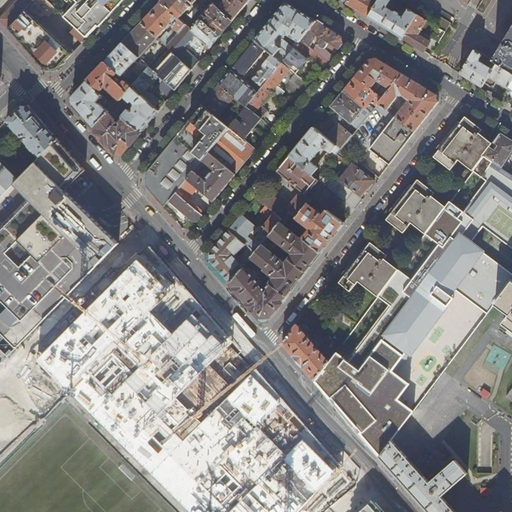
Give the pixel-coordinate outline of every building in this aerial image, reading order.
[(31,0),(18,0),(1,19),(9,29),(26,10),(34,1),(35,0),(31,0)] [(43,5),(38,0),(35,0),(34,1),(26,10),(30,14),(37,6),(40,9),(43,5)] [(38,0),(43,5),(44,5),(48,0),(77,27),(72,33),(83,43),(122,0),(38,0)] [(189,0),(193,3),(196,0),(163,0),(163,1),(180,18),(191,6),(186,2),(188,0),(189,0)] [(207,0),(213,6),(193,29),(212,47),(234,20),(220,7),(217,5),(211,0),(207,0)] [(225,0),(220,7),(234,20),(250,0),(211,0),(217,5),(221,0),(225,0)] [(348,0),(346,3),(369,18),(379,0),(348,0)] [(398,6),(399,3),(394,0),(379,0),(369,18),(403,38),(417,14),(409,9),(405,16),(401,13),(401,11),(398,9),(396,10),(389,5),(391,1),(398,6)] [(168,32),(175,38),(187,24),(180,18),(163,1),(142,23),(158,38),(166,29),(168,29),(172,24),(172,23),(173,21),(176,23),(175,25),(175,28),(172,31),(168,32)] [(317,21),(291,5),(284,6),(256,40),(266,49),(274,55),(283,63),(301,40),(317,21)] [(30,14),(26,10),(9,29),(45,70),(58,70),(73,54),(30,14)] [(427,25),(429,22),(417,14),(403,38),(424,51),(430,42),(418,34),(425,23),(427,25)] [(442,17),(437,25),(447,31),(450,26),(451,23),(442,17)] [(329,43),(339,49),(344,44),(342,37),(317,21),(301,40),(310,48),(318,36),(322,39),(314,51),(324,59),(329,52),(325,49),(326,48),(327,47),(328,45),(329,43)] [(142,55),(158,38),(142,23),(124,42),(140,57),(143,60),(145,57),(142,55)] [(193,70),(212,47),(193,29),(191,28),(187,24),(175,38),(168,46),(193,70)] [(434,40),(439,43),(446,32),(438,27),(432,36),(434,40)] [(511,31),(508,37),(504,44),(501,48),(493,61),(494,61),(497,63),(511,72),(511,31)] [(175,38),(168,32),(160,40),(167,46),(168,46),(175,38)] [(242,78),(266,49),(256,40),(220,84),(247,106),(261,89),(264,86),(283,63),(274,55),(266,66),(266,67),(256,80),(259,82),(254,88),(242,78)] [(309,58),(323,70),(328,63),(324,59),(314,51),(310,48),(301,40),(283,63),(291,69),(296,73),(296,74),(309,58)] [(122,77),(140,57),(124,42),(106,62),(121,76),(122,77)] [(328,45),(337,52),(339,49),(329,43),(328,45)] [(482,62),(485,56),(475,50),(460,74),(483,88),(486,83),(497,63),(494,61),(490,67),(482,62)] [(379,80),(392,88),(403,74),(377,58),(370,59),(356,76),(372,89),(379,80)] [(143,60),(125,80),(126,81),(132,86),(150,66),(143,60)] [(118,78),(121,76),(106,62),(88,81),(100,93),(106,86),(118,97),(114,101),(112,103),(113,104),(115,106),(134,87),(132,86),(126,81),(122,85),(119,82),(121,80),(118,78)] [(278,86),(291,69),(283,63),(264,86),(272,93),(273,94),(276,96),(280,99),(286,92),(278,86)] [(497,81),(508,88),(511,81),(511,72),(497,63),(486,83),(492,87),(495,86),(497,81)] [(160,76),(153,69),(150,66),(132,86),(134,87),(136,89),(156,108),(159,111),(165,104),(152,93),(150,94),(147,91),(160,76)] [(290,80),(304,92),(310,85),(296,74),(296,73),(290,80)] [(409,99),(396,116),(416,131),(439,102),(437,95),(403,74),(392,88),(388,92),(383,98),(379,103),(388,109),(400,93),(409,99)] [(379,103),(383,98),(372,89),(356,76),(344,90),(367,108),(374,99),(379,103)] [(170,92),(173,88),(165,80),(163,83),(165,84),(164,86),(170,92)] [(379,80),(372,89),(383,98),(388,92),(392,88),(379,80)] [(105,102),(108,99),(104,96),(100,93),(88,81),(74,96),(74,104),(95,127),(109,112),(113,109),(115,106),(113,104),(107,109),(102,103),(101,105),(98,102),(102,98),(105,102)] [(237,103),(222,120),(230,127),(247,106),(220,84),(203,104),(218,117),(233,100),(237,103)] [(261,106),(272,93),(264,86),(261,89),(247,106),(262,119),(268,111),(261,106)] [(132,107),(123,117),(124,118),(142,132),(159,111),(156,108),(136,89),(134,87),(115,106),(113,109),(118,113),(129,101),(131,103),(133,101),(135,103),(136,107),(134,109),(132,107)] [(331,106),(358,129),(372,112),(367,108),(344,90),(331,106)] [(112,103),(114,101),(106,93),(104,96),(108,99),(112,103)] [(145,175),(146,186),(164,207),(170,200),(187,179),(209,152),(230,127),(222,120),(218,117),(203,104),(145,175)] [(25,140),(41,157),(59,139),(53,132),(30,105),(22,105),(8,119),(23,137),(26,135),(28,137),(25,140)] [(244,139),(262,119),(247,106),(230,127),(244,139)] [(116,119),(119,114),(118,113),(113,109),(109,112),(116,119)] [(117,120),(116,119),(109,112),(95,127),(99,132),(117,153),(124,153),(142,132),(124,118),(120,123),(122,125),(120,127),(117,126),(116,125),(118,123),(116,121),(117,120)] [(370,149),(390,164),(416,131),(396,116),(370,149)] [(460,158),(475,169),(484,156),(491,147),(491,146),(478,136),(483,130),(466,117),(435,159),(451,170),(460,158)] [(341,126),(330,140),(341,149),(353,135),(341,126)] [(236,174),(257,150),(244,139),(230,127),(209,152),(236,174)] [(324,146),(336,156),(341,149),(330,140),(314,127),(291,156),(317,178),(324,170),(312,161),(324,146)] [(495,150),(491,147),(484,156),(492,161),(502,168),(511,151),(511,140),(501,134),(494,143),(498,146),(495,150)] [(0,325),(12,326),(25,338),(101,264),(108,257),(111,254),(121,244),(67,191),(87,171),(59,139),(41,157),(30,168),(19,179),(15,183),(30,197),(0,227),(0,297),(9,306),(0,315),(0,325)] [(196,186),(214,201),(236,174),(209,152),(187,179),(196,186)] [(318,164),(325,169),(325,168),(334,158),(327,152),(318,164)] [(347,199),(357,207),(358,205),(363,199),(361,197),(340,180),(325,168),(325,169),(324,170),(317,178),(291,156),(278,171),(298,187),(298,188),(303,192),(303,191),(305,193),(290,211),(263,189),(257,197),(275,212),(284,219),(281,222),(285,225),(289,219),(292,222),(308,202),(310,204),(314,198),(316,200),(323,192),(314,184),(318,179),(345,201),(347,199)] [(0,198),(15,183),(19,179),(0,160),(0,198)] [(394,440),(415,412),(398,399),(410,384),(394,372),(407,352),(411,357),(458,291),(488,314),(496,303),(511,281),(511,273),(472,243),(484,226),(511,248),(511,174),(502,168),(492,161),(481,177),(487,182),(464,212),(450,202),(444,210),(426,234),(439,244),(412,279),(399,269),(395,275),(377,300),(389,309),(349,361),(337,352),(331,361),(316,381),(382,456),(394,440)] [(353,163),(340,180),(361,197),(374,180),(353,163)] [(202,211),(186,197),(185,199),(183,198),(192,187),(194,189),(196,186),(187,179),(170,200),(181,210),(176,216),(185,224),(190,218),(194,221),(198,221),(203,215),(200,213),(202,211)] [(411,223),(426,234),(444,210),(429,199),(434,192),(418,179),(386,220),(403,233),(411,223)] [(263,226),(275,212),(257,197),(250,205),(263,217),(261,220),(263,222),(261,224),(263,226)] [(324,215),(310,204),(308,202),(292,222),(301,229),(304,225),(299,221),(300,219),(308,226),(311,226),(312,224),(315,226),(310,232),(309,230),(304,237),(305,239),(321,252),(344,222),(328,209),(324,215)] [(263,217),(250,205),(245,211),(261,224),(263,222),(261,220),(263,217)] [(275,212),(263,226),(264,227),(272,233),(281,222),(284,219),(275,212)] [(256,226),(242,215),(229,230),(243,241),(256,226)] [(272,233),(257,252),(253,256),(276,277),(272,282),(287,296),(321,252),(305,239),(303,242),(298,238),(297,234),(285,225),(281,222),(272,233)] [(264,227),(248,245),(251,247),(257,252),(272,233),(264,227)] [(244,247),(247,244),(243,241),(229,230),(210,253),(210,260),(230,283),(244,267),(249,261),(253,256),(257,252),(251,247),(247,250),(244,247)] [(355,284),(377,300),(395,275),(381,264),(385,258),(367,245),(336,286),(348,294),(355,284)] [(112,262),(108,257),(101,264),(105,268),(112,262)] [(255,269),(256,267),(249,261),(244,267),(249,272),(250,271),(256,278),(258,273),(255,269)] [(261,284),(256,278),(250,271),(249,272),(244,267),(230,283),(262,320),(269,319),(287,296),(272,282),(269,279),(268,281),(270,284),(268,286),(270,287),(268,289),(268,290),(264,291),(263,288),(261,285),(261,284)] [(511,281),(496,303),(504,309),(511,315),(504,324),(511,330),(511,281)] [(331,361),(298,323),(283,343),(316,381),(331,361)] [(20,344),(0,344),(0,348),(8,356),(20,344)] [(487,398),(490,393),(484,389),(483,389),(479,395),(486,400),(487,398)] [(431,482),(394,440),(382,456),(431,511),(501,511),(500,511),(457,511),(442,495),(467,473),(456,460),(431,482)] [(443,461),(446,456),(439,451),(435,457),(442,462),(443,461)]
